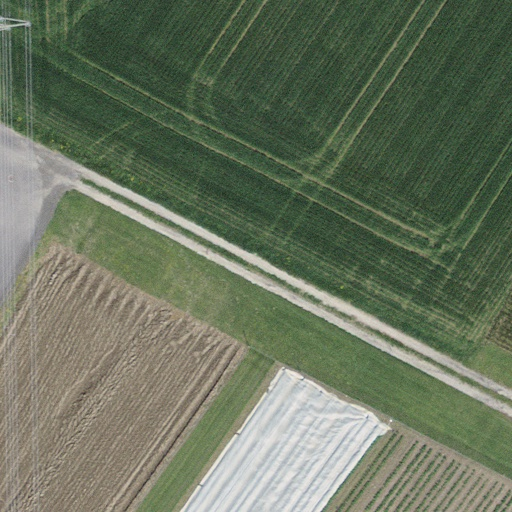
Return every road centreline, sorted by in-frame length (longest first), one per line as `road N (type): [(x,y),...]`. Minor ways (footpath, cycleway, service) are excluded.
road 1 (track): [(511,404),(53,172)]
road 2 (unclassified): [(0,262),(53,172),(0,144)]
